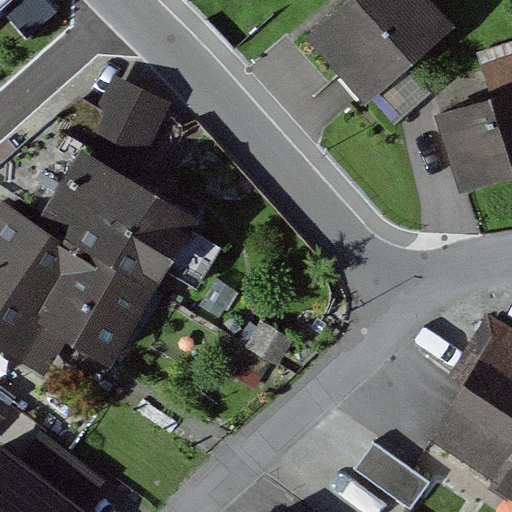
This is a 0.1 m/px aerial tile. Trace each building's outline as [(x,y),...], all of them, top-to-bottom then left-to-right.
[(0,0),(0,11),(12,0),(0,0)] [(462,26),(438,0),(363,0),(318,41),(374,104),(462,26)] [(177,112),(126,83),(106,120),(157,149),(177,112)] [(511,181),(511,95),(445,118),(470,195),(511,181)] [(122,363),(202,229),(91,164),(50,234),(100,263),(63,327),(122,363)] [(67,260),(6,215),(0,222),(0,342),(4,345),(67,260)] [(511,338),(449,427),(511,472),(511,338)] [(108,480),(57,437),(33,466),(9,446),(0,456),(0,511),(85,511),(83,510),(108,480)] [(428,483),(376,443),(365,457),(357,469),(409,508),(428,483)]
